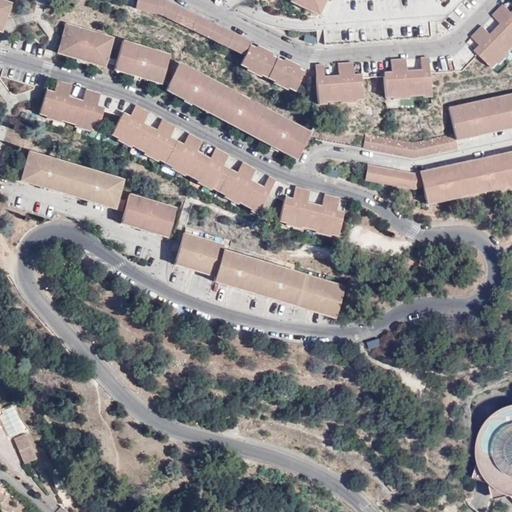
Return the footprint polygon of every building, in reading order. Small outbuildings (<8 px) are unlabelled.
[(0,0),(0,25),(9,3),(0,0)] [(162,17),(241,57),(247,45),(248,43),(162,0),(135,0),(133,9),(162,17)] [(315,17),(323,0),(287,0),(286,2),(315,17)] [(511,13),(509,16),(500,8),(489,19),(498,26),(488,36),(480,28),(468,41),(477,49),(472,55),(489,72),(495,67),(498,69),(508,57),(506,55),(511,48),(511,13)] [(101,66),(110,37),(63,23),(54,52),(101,66)] [(157,84),(166,54),(120,40),(112,70),(157,84)] [(247,45),(241,57),(237,64),(243,68),(242,70),(256,79),(258,76),(271,83),(269,85),(282,92),(284,90),(291,93),(301,74),(296,71),(295,66),(283,60),(278,62),(268,56),(268,53),(258,47),(253,49),(247,45)] [(403,60),(387,61),(387,75),(380,75),(382,101),(405,101),(405,98),(419,98),(419,100),(428,100),(427,58),(417,59),(417,73),(403,73),(403,60)] [(306,131),(176,61),(162,87),(291,158),(306,131)] [(320,65),(312,66),(314,108),(322,107),(322,104),(337,103),(337,106),(353,105),(353,102),(360,102),(358,76),(350,76),(350,64),(334,65),(334,79),(320,79),(320,65)] [(62,83),(54,81),(51,90),(44,88),(36,114),(42,115),(42,118),(57,123),(59,119),(72,123),(71,127),(87,131),(87,128),(94,130),(102,106),(95,104),(97,93),(83,89),(79,99),(66,95),(69,85),(62,83)] [(511,127),(511,94),(446,107),(451,135),(409,143),(362,133),(359,148),(406,158),(453,150),(452,139),(511,127)] [(253,214),(272,179),(265,176),(260,185),(247,179),(252,169),(239,162),(234,172),(220,164),(225,155),(212,148),(207,157),(194,149),(199,141),(186,134),(180,143),(168,136),(173,127),(158,119),(153,128),(141,122),(146,113),(131,105),(127,114),(120,110),(108,133),(114,137),(113,140),(127,147),(129,145),(139,151),(138,153),(154,161),(156,159),(167,165),(166,168),(181,175),(182,173),(195,180),(193,182),(207,190),(208,187),(221,194),(220,196),(234,204),(236,202),(247,208),(246,210),(253,214)] [(112,209),(121,177),(27,150),(18,179),(112,209)] [(511,185),(511,151),(407,173),(364,164),(361,180),(406,189),(419,187),(423,205),(511,185)] [(334,208),(336,198),(322,194),(318,205),(304,201),(307,190),(292,186),(289,197),(282,195),(275,219),(282,221),(282,224),(297,228),(298,225),(312,229),(312,232),(326,236),(327,233),(334,235),(340,210),(334,208)] [(165,237),(174,207),(128,192),(119,223),(165,237)] [(124,201),(117,198),(114,208),(122,210),(124,201)] [(333,319),(343,287),(221,249),(222,243),(182,232),(172,263),(212,275),(211,280),(333,319)] [(511,404),(508,405),(503,407),(497,410),(489,418),(482,427),(477,438),(476,444),(476,450),(476,456),(477,461),(472,478),(488,481),(493,499),(511,495),(511,496),(511,404)] [(13,438),(25,464),(37,458),(26,432),(13,438)] [(395,489),(400,483),(391,475),(386,481),(395,489)]
